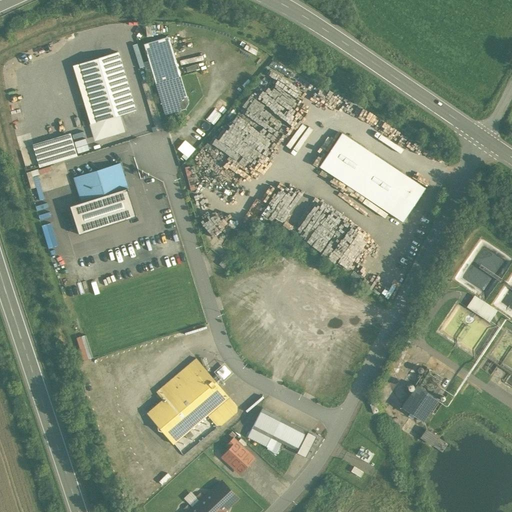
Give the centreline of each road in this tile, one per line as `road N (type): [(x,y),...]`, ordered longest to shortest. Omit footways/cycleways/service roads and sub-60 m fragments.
road 1 (residential): [(343,421),(235,360),(160,142)]
road 2 (residential): [(482,137),(343,421)]
road 3 (secondary): [(273,0),(482,137)]
road 4 (secondary): [(0,275),(78,511)]
road 5 (unknown): [(392,321),(511,404)]
